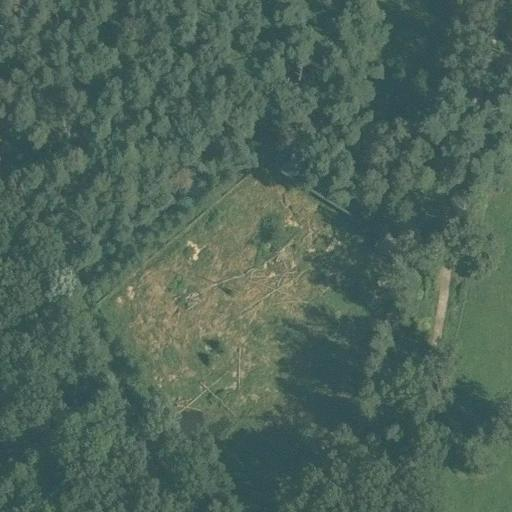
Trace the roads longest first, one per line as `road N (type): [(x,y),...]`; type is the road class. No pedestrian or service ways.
road 1 (track): [(511,0),(399,511)]
road 2 (track): [(0,397),(33,446),(120,442),(147,454),(163,472),(174,511)]
